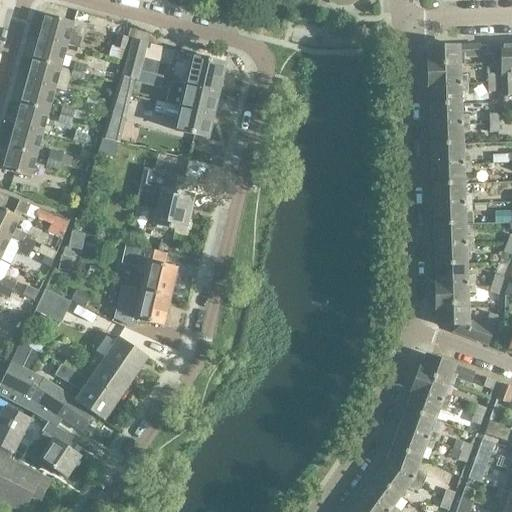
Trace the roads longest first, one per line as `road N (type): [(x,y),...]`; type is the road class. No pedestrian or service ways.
road 1 (residential): [(93,511),(176,395),(210,325),(263,89),(261,61),(248,47),(76,0)]
road 2 (residential): [(408,328),(401,23)]
road 3 (residential): [(319,511),(359,452),(408,328)]
